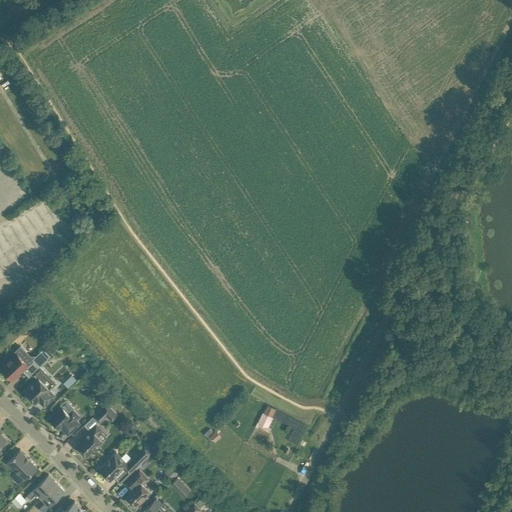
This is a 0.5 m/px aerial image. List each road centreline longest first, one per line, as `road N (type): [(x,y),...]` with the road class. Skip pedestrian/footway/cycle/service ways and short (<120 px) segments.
road 1 (unclassified): [(290,511),(511,76)]
road 2 (residential): [(110,511),(0,398)]
